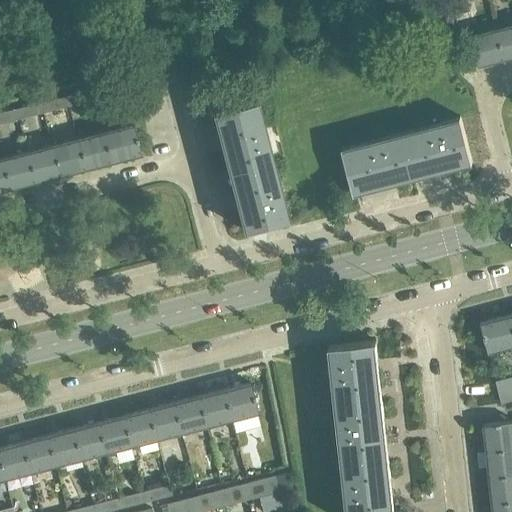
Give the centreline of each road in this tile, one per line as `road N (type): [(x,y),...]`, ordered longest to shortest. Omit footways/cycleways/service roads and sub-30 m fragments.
road 1 (primary): [(0,360),(511,228)]
road 2 (residential): [(0,409),(433,297)]
road 3 (residential): [(218,266),(191,163),(0,212)]
road 4 (residential): [(509,188),(218,266)]
road 5 (residential): [(218,266),(0,323)]
road 6 (residential): [(459,511),(433,297)]
road 7 (residential): [(511,79),(482,87),(509,188)]
